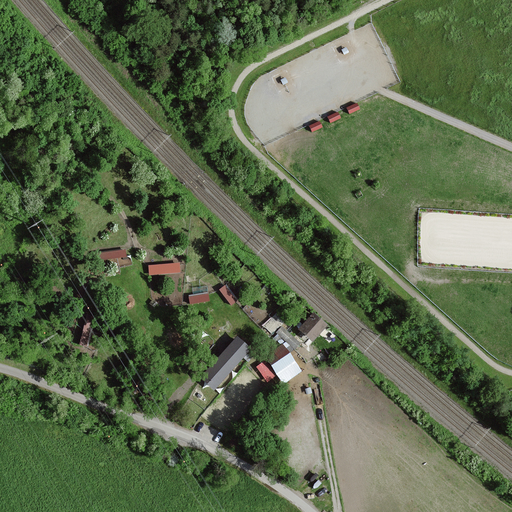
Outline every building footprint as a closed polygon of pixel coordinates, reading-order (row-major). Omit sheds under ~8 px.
[(125,256),(124,250),(95,254),(96,260),(125,256)] [(178,264),(148,266),(149,275),(179,272),(178,264)] [(235,301),(224,286),(219,290),(231,304),(235,301)] [(208,300),(207,294),(189,297),(190,303),(208,300)] [(287,315),(280,309),(272,317),(279,324),(287,315)] [(325,326),(313,315),(299,330),(312,341),(325,326)] [(93,317),(86,316),(79,345),(86,347),(93,317)] [(277,327),(271,320),(265,326),(271,333),(277,327)] [(299,343),(282,328),(277,333),(294,348),(299,343)] [(248,349),(236,338),(200,379),(213,389),(248,349)] [(300,370),(281,345),(265,357),(283,382),(300,370)] [(265,358),(255,364),(266,380),(275,374),(265,358)] [(143,368),(137,366),(128,394),(134,396),(143,368)]
